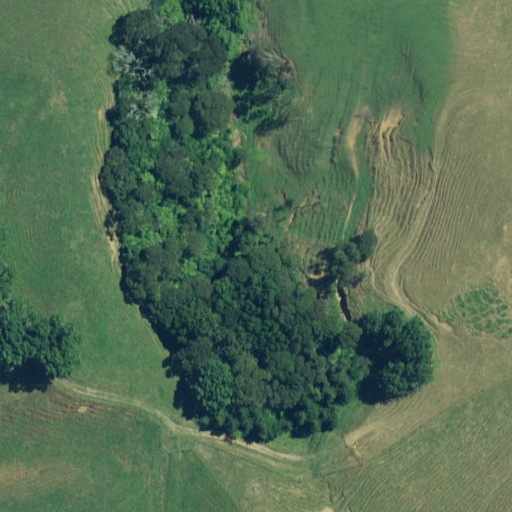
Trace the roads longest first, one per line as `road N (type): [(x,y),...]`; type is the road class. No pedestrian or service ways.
road 1 (track): [(188,437),(275,444),(345,437),(415,403),(457,347),(465,234)]
road 2 (track): [(188,437),(120,415),(0,260)]
